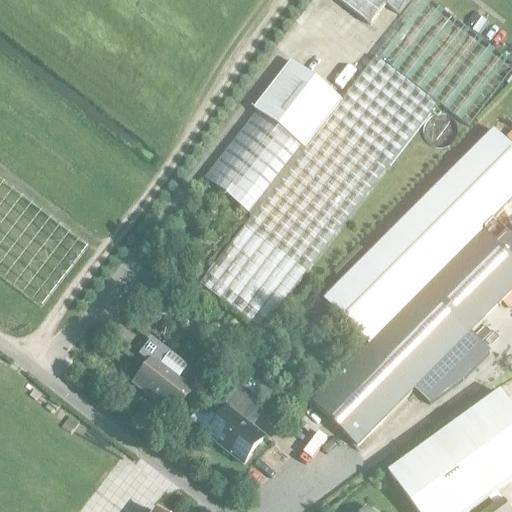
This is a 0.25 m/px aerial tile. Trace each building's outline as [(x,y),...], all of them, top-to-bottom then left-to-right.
[(511,64),(426,0),(379,62),(376,59),(342,102),(291,63),(254,111),(257,113),(204,181),(252,218),(200,285),(261,333),(438,105),(469,129),(511,72),(511,64)] [(399,16),(411,0),(336,0),(371,27),(386,6),(399,16)] [(511,150),(494,133),(325,302),(371,348),(428,290),(484,234),(482,232),(511,201),(511,150)] [(88,247),(0,179),(0,277),(40,308),(88,247)] [(371,348),(314,406),(357,449),(414,392),(428,407),(447,394),(461,382),(491,354),(472,335),(511,295),(511,261),(484,234),(428,291),(371,348)] [(148,365),(132,386),(172,416),(190,392),(176,381),(185,368),(168,355),(155,345),(150,341),(147,345),(138,357),(148,365)] [(208,412),(217,419),(204,435),(244,466),(264,439),(250,428),(250,424),(248,423),(259,409),(263,413),(264,412),(230,385),(208,412)] [(415,511),(470,511),(511,482),(511,409),(501,395),(389,475),(415,511)] [(511,511),(504,501),(488,511),(511,511)]
